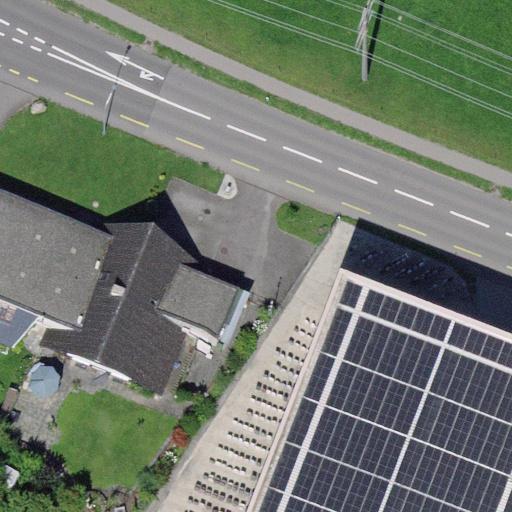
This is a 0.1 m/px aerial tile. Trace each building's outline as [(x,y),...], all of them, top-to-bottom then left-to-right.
[(110,222),(0,179),(0,290),(72,318),(110,222)] [(163,407),(211,270),(108,234),(60,371),(163,407)] [(0,298),(0,334),(33,341),(40,306),(0,298)] [(511,511),(511,361),(341,300),(263,511),(511,511)] [(282,329),(263,379),(274,383),(264,410),(289,420),(319,343),(282,329)]
